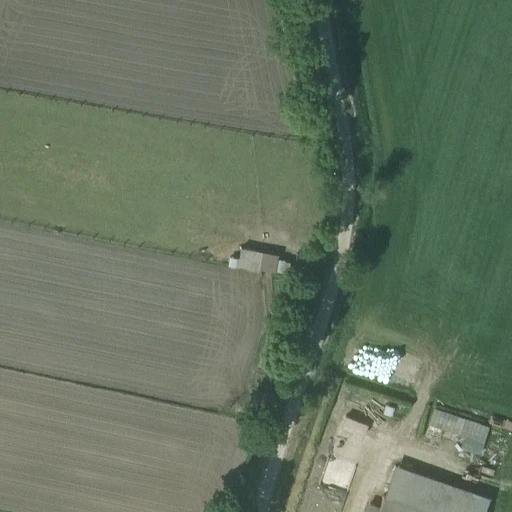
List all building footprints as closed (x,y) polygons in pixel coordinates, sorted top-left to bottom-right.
[(277,254),(241,247),(238,263),(287,272),(289,262),(276,259),(277,254)] [(297,280),(282,277),(280,291),(294,293),(297,280)] [(394,368),(392,383),(413,386),(414,380),(405,379),(406,369),(394,368)] [(488,426),(434,407),(428,423),(483,441),(488,426)] [(511,422),(491,416),(488,424),(500,428),(500,427),(511,431),(511,422)] [(483,511),(489,497),(394,464),(377,511),(483,511)]
